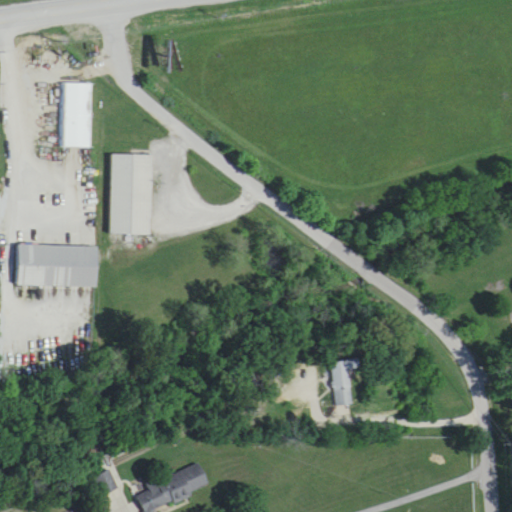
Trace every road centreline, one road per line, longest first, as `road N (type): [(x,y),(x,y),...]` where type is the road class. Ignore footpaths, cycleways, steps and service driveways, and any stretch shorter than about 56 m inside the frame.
road 1 (residential): [(492,511),(484,410),(460,340),(129,84),(115,55),(112,0)]
road 2 (residential): [(0,19),(22,84),(17,229)]
road 3 (residential): [(282,404),(335,425),(484,410)]
